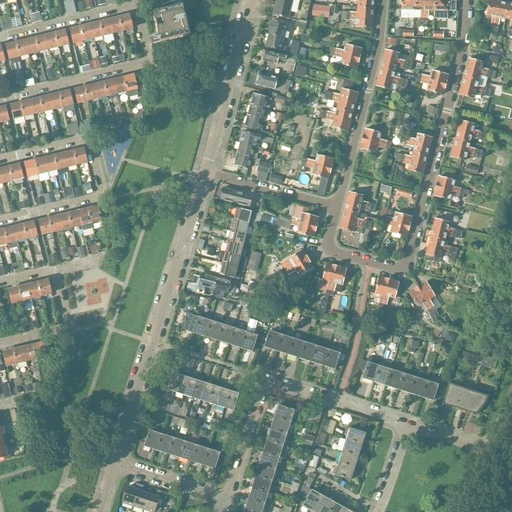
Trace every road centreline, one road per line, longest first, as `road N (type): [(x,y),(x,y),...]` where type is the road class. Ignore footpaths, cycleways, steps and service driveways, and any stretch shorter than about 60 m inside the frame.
road 1 (tertiary): [(113,464),(202,174)]
road 2 (residential): [(407,263),(467,0)]
road 3 (residential): [(335,209),(382,0)]
road 4 (residential): [(0,99),(142,65),(147,55),(133,4)]
road 5 (tertiary): [(202,174),(250,0)]
road 6 (residential): [(0,343),(64,326),(51,273),(0,286)]
road 7 (residential): [(407,424),(261,379)]
road 8 (residential): [(0,163),(88,142),(104,201)]
road 9 (residential): [(335,209),(202,174)]
road 10 (residential): [(0,38),(133,4)]
road 11 (residential): [(219,496),(261,379)]
road 12 (residential): [(407,263),(399,269),(331,251),(335,209)]
